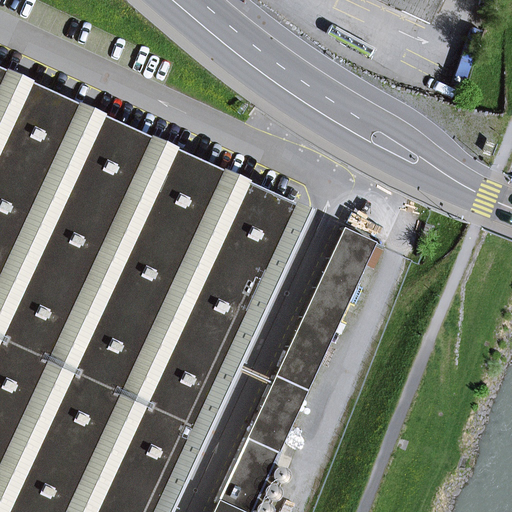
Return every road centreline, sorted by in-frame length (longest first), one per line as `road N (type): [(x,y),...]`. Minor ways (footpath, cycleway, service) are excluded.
road 1 (track): [(511,133),(361,511)]
road 2 (primary): [(511,209),(438,175),(315,100),(186,0)]
road 3 (track): [(446,411),(450,287)]
